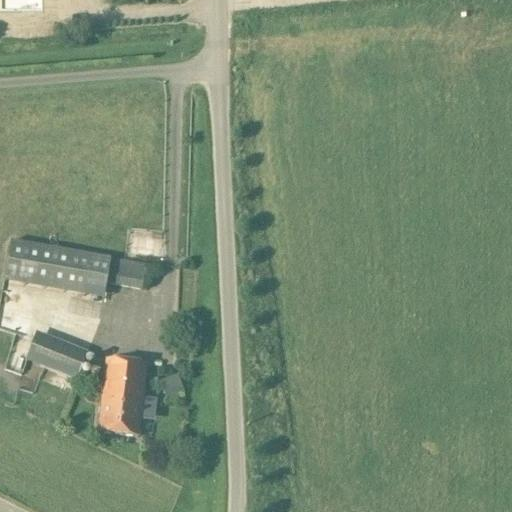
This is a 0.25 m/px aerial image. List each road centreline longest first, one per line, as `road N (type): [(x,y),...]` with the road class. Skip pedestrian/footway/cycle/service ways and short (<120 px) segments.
road 1 (unclassified): [(236,511),(220,69)]
road 2 (unclassified): [(220,69),(0,85)]
